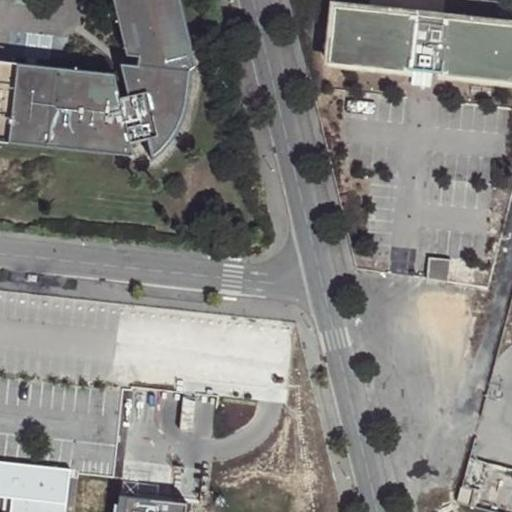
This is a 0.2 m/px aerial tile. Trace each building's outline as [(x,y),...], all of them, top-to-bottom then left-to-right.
[(149,140),(153,160),(155,158),(170,142),(181,123),(186,109),(190,94),(190,71),(197,72),(204,70),(186,0),(115,0),(130,57),(138,59),(137,67),(134,66),(123,78),(128,97),(120,99),(114,74),(0,62),(0,142),(134,157),(131,144),(149,140)] [(511,24),(334,6),(328,63),(511,82),(511,24)] [(430,258),(426,280),(448,283),(451,261),(430,258)] [(448,500),(458,502),(461,489),(452,486),(448,500)] [(184,511),(185,508),(118,501),(116,511),(184,511)]
